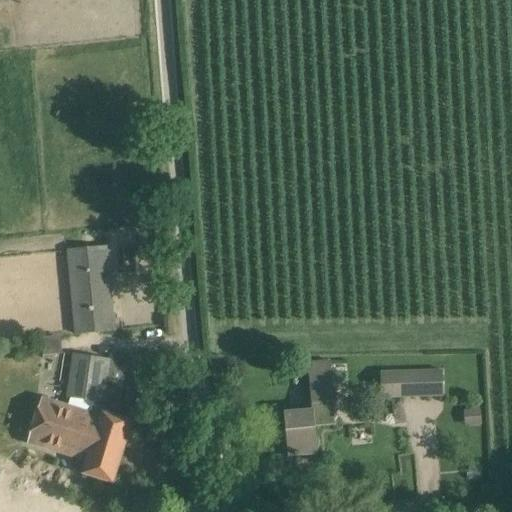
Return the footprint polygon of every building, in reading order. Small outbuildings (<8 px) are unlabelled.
[(67,251),(74,336),(115,333),(108,247),(67,251)] [(41,338),(43,357),(54,355),(52,337),(41,338)] [(105,404),(112,359),(73,353),(66,398),(105,404)] [(283,407),(288,458),(317,456),(315,429),(336,427),(331,362),(308,364),(311,405),(283,407)] [(445,398),(445,371),(382,372),(383,400),(445,398)] [(83,475),(113,485),(133,423),(102,413),(100,418),(43,399),(29,445),(86,463),(83,475)]
